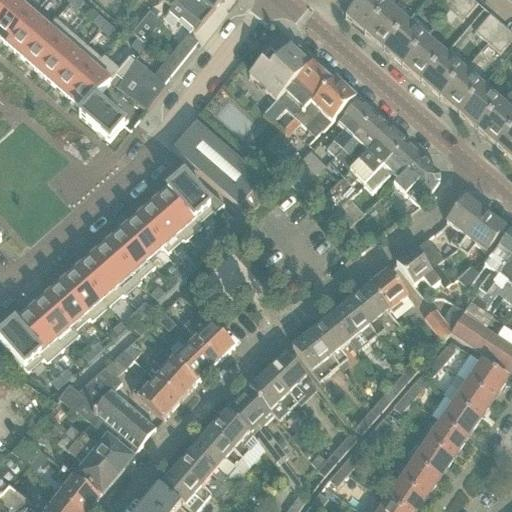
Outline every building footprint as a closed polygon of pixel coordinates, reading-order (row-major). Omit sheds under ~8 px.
[(0,0),(0,25),(17,6),(21,1),(22,0),(0,0)] [(77,13),(83,7),(83,6),(76,0),(74,0),(69,6),(70,7),(77,13)] [(155,0),(157,2),(162,2),(172,11),(177,6),(177,7),(183,0),(155,0)] [(177,6),(172,11),(168,16),(177,24),(180,20),(195,34),(224,0),(183,0),(177,7),(177,6)] [(364,36),(388,9),(377,0),(361,0),(345,20),(346,20),(364,35),(364,36)] [(434,0),(450,13),(460,0),(434,0)] [(470,0),(460,0),(450,13),(462,23),(477,6),(470,0)] [(0,43),(6,48),(31,19),(36,14),(21,1),(17,6),(0,25),(0,43)] [(383,52),(406,25),(388,9),(364,36),(365,36),(383,51),(383,52)] [(21,61),(46,32),(51,26),(36,14),(31,19),(6,48),(7,49),(21,61)] [(149,15),(131,37),(143,46),(161,25),(149,15)] [(475,34),(487,45),(502,27),(490,17),(475,34)] [(402,68),(425,41),(431,34),(412,18),(406,25),(383,52),(384,52),(402,68)] [(106,27),(106,26),(98,19),(92,26),(93,27),(100,33),(106,27)] [(36,75),(70,35),(55,22),(51,26),(46,32),(21,61),(22,62),(36,75)] [(108,40),(114,33),(106,26),(106,27),(100,33),(101,34),(108,40)] [(511,35),(502,27),(487,45),(500,56),(511,42),(511,35)] [(52,88),(86,49),(70,35),(36,75),(37,75),(52,88)] [(421,84),(444,57),(425,41),(402,68),(403,69),(403,68),(421,83),(420,84),(421,84)] [(139,57),(145,49),(136,43),(131,50),(139,57)] [(67,101),(101,62),(86,49),(52,88),(52,89),(67,101)] [(270,56),(249,79),(276,105),(310,69),(289,50),(277,63),(270,56)] [(173,54),(162,69),(173,77),(184,63),(173,54)] [(439,100),(440,101),(440,100),(463,73),(444,57),(421,84),(422,84),(440,99),(439,100)] [(101,62),(67,101),(84,116),(98,99),(109,87),(116,79),(122,84),(134,65),(135,65),(129,60),(119,72),(104,59),(101,62)] [(122,84),(116,92),(144,113),(164,88),(151,78),(134,65),(122,84)] [(276,105),(264,118),(273,126),(285,113),(295,122),(311,106),(312,107),(330,86),(311,68),(310,69),(276,105)] [(459,117),(459,116),(482,89),(463,73),(440,100),(458,115),(458,116),(459,117)] [(116,92),(122,84),(116,79),(109,87),(116,92)] [(295,122),(282,136),(288,141),(300,128),(317,143),(331,127),(341,116),(355,101),(334,82),(330,86),(312,107),(311,106),(295,122)] [(477,132),(478,133),(478,132),(501,106),(482,89),(459,116),(477,131),(477,132)] [(496,148),(497,149),(497,148),(511,130),(511,115),(511,114),(511,112),(511,96),(510,95),(501,106),(478,132),(496,147),(496,148)] [(127,124),(98,99),(84,116),(80,120),(108,145),(109,145),(127,124)] [(334,161),(335,162),(374,119),(358,105),(336,128),(343,134),(326,153),(335,161),(334,161)] [(344,181),(345,182),(390,133),(374,119),(335,162),(343,169),(349,176),(344,181)] [(196,127),(172,153),(237,212),(261,183),(196,127)] [(511,130),(497,148),(511,160),(511,130)] [(357,183),(365,191),(405,147),(390,133),(345,182),(351,188),(357,183)] [(405,147),(365,191),(371,197),(391,178),(398,184),(398,185),(420,161),(405,147)] [(310,156),(288,180),(300,196),(307,189),(325,171),(310,156)] [(398,185),(394,189),(405,199),(419,211),(429,198),(438,186),(439,186),(438,177),(420,161),(398,185)] [(183,180),(169,193),(170,194),(198,228),(213,215),(214,217),(224,209),(206,194),(200,199),(183,180)] [(341,184),(320,203),(321,204),(322,205),(334,218),(350,203),(355,198),(341,184)] [(307,189),(300,196),(312,212),(314,213),(322,205),(321,204),(320,203),(308,190),(307,189)] [(169,193),(151,208),(152,209),(177,238),(183,244),(185,246),(201,232),(198,228),(194,223),(170,194),(169,193)] [(449,245),(458,251),(485,216),(465,201),(458,210),(446,226),(457,235),(449,245)] [(334,218),(325,226),(338,239),(339,240),(348,231),(350,229),(362,218),(363,217),(350,203),(334,218)] [(151,208),(136,221),(137,222),(162,251),(167,258),(183,244),(177,238),(152,209),(151,208)] [(485,216),(458,251),(467,258),(474,248),(485,256),(504,231),(485,216)] [(136,221),(122,233),(123,235),(148,264),(161,253),(162,252),(162,251),(137,222),(136,221)] [(348,231),(339,240),(347,250),(357,242),(348,231)] [(207,240),(212,244),(214,246),(221,239),(214,232),(213,233),(207,240)] [(122,233),(106,247),(107,248),(133,277),(139,285),(155,271),(148,264),(123,235),(122,233)] [(511,258),(511,237),(510,235),(484,269),(491,275),(479,291),(486,297),(498,281),(496,280),(511,258)] [(207,254),(214,246),(212,244),(207,240),(206,241),(200,247),(205,252),(207,254)] [(426,243),(413,254),(429,274),(430,274),(437,269),(443,264),(426,243)] [(106,247),(90,261),(91,263),(116,292),(122,299),(124,301),(141,286),(139,285),(133,277),(107,248),(106,247)] [(413,254),(396,268),(409,283),(414,290),(422,283),(431,294),(440,287),(429,274),(413,254)] [(493,312),(511,286),(511,258),(496,280),(498,281),(486,297),(481,303),(493,312)] [(90,261),(74,275),(75,276),(101,305),(107,312),(122,299),(116,292),(91,263),(90,261)] [(179,269),(183,274),(185,275),(193,268),(186,262),(185,263),(179,269)] [(183,274),(179,269),(178,270),(171,276),(176,281),(178,283),(185,275),(183,274)] [(430,274),(429,274),(440,287),(444,292),(451,286),(437,269),(430,274)] [(470,271),(456,283),(458,285),(459,286),(467,292),(479,278),(470,271)] [(74,275),(59,288),(60,289),(85,319),(89,323),(92,326),(107,312),(101,305),(75,276),(74,275)] [(386,275),(369,289),(389,315),(400,306),(407,301),(386,275)] [(511,286),(493,312),(492,313),(495,315),(504,303),(511,308),(511,286)] [(59,288),(45,300),(46,301),(71,331),(75,335),(89,323),(85,319),(60,289),(59,288)] [(369,289),(350,304),(377,339),(384,333),(376,323),(377,323),(388,314),(388,315),(389,315),(369,289)] [(150,298),(156,304),(157,305),(164,297),(157,291),(156,292),(150,298)] [(45,300),(29,314),(30,315),(55,345),(63,354),(79,340),(75,335),(71,331),(46,301),(45,300)] [(350,304),(330,320),(349,344),(359,336),(367,346),(377,339),(350,304)] [(143,320),(150,312),(143,306),(141,308),(136,314),(141,318),(143,320)] [(29,314),(13,328),(14,329),(39,359),(43,363),(47,368),(63,354),(55,345),(30,315),(29,314)] [(137,314),(129,321),(136,328),(143,320),(137,314)] [(436,314),(424,323),(441,345),(450,337),(452,334),(436,314)] [(196,341),(192,344),(215,369),(219,365),(234,350),(197,316),(184,329),(196,341)] [(452,334),(450,337),(511,379),(511,350),(464,317),(452,334)] [(330,320),(312,334),(339,369),(346,363),(338,353),(349,344),(330,320)] [(140,325),(133,333),(140,339),(147,332),(140,325)] [(120,326),(112,333),(118,340),(126,333),(120,326)] [(13,328),(0,339),(0,344),(24,372),(25,373),(28,377),(28,376),(43,363),(39,359),(14,329),(13,328)] [(312,334),(292,350),(320,384),(339,369),(312,334)] [(180,340),(164,355),(195,387),(211,373),(215,369),(192,344),(188,348),(180,340)] [(97,346),(90,353),(93,358),(96,360),(104,353),(97,346)] [(132,346),(122,355),(132,364),(141,355),(132,346)] [(446,350),(436,362),(443,369),(454,357),(446,350)] [(93,358),(90,353),(88,354),(82,360),(86,365),(88,367),(96,360),(93,358)] [(164,373),(154,384),(179,406),(195,387),(164,355),(163,353),(153,364),(164,373)] [(132,364),(122,355),(113,363),(124,373),(132,364)] [(284,358),(266,375),(296,407),(304,399),(295,390),(305,380),(284,358)] [(436,362),(425,375),(432,381),(443,369),(436,362)] [(412,365),(402,373),(410,384),(420,372),(412,365)] [(481,365),(467,385),(492,402),(506,382),(481,365)] [(79,396),(77,398),(85,405),(87,403),(96,411),(91,416),(97,421),(138,454),(156,432),(114,395),(122,386),(104,372),(79,396)] [(65,375),(59,380),(63,385),(65,387),(73,380),(67,373),(65,375)] [(403,377),(388,395),(394,401),(410,384),(402,373),(401,374),(403,377)] [(266,375),(247,393),(272,420),(277,425),(296,407),(266,375)] [(57,394),(65,387),(63,385),(59,380),(57,382),(51,387),(55,392),(57,394)] [(179,406),(154,384),(146,393),(140,387),(132,396),(163,424),(179,406)] [(467,385),(454,405),(479,422),(492,402),(467,385)] [(415,386),(403,400),(412,405),(423,393),(415,386)] [(69,392),(63,399),(79,412),(85,405),(77,398),(69,392)] [(231,408),(227,412),(248,435),(248,436),(263,453),(278,471),(285,465),(288,462),(273,443),(262,429),(272,420),(247,393),(231,408)] [(388,395),(371,413),(378,419),(394,401),(388,395)] [(63,399),(59,404),(75,417),(76,416),(91,429),(92,428),(97,421),(91,416),(96,411),(87,403),(85,405),(79,412),(63,399)] [(444,399),(431,418),(440,425),(465,442),(479,422),(454,405),(454,406),(444,399)] [(412,405),(403,400),(393,411),(400,418),(412,405)] [(227,412),(209,434),(242,463),(249,455),(239,446),(248,436),(248,435),(227,412)] [(371,413),(354,433),(361,439),(378,419),(371,413)] [(82,435),(75,445),(117,479),(137,454),(97,421),(92,428),(94,430),(87,439),(82,435)] [(383,423),(371,436),(379,442),(381,441),(391,429),(383,423)] [(440,425),(427,445),(452,462),(465,442),(440,425)] [(303,432),(291,442),(300,452),(312,442),(303,432)] [(209,434),(193,452),(216,472),(224,463),(234,471),(242,463),(209,434)] [(379,442),(371,436),(361,447),(369,455),(379,442)] [(349,438),(334,455),(340,461),(355,444),(349,438)] [(21,445),(11,456),(27,471),(28,469),(36,460),(21,445)] [(117,479),(75,445),(66,455),(83,468),(76,476),(102,498),(117,479)] [(427,445),(413,465),(438,482),(452,462),(427,445)] [(193,452),(177,470),(210,499),(216,504),(229,489),(223,484),(226,481),(216,472),(214,471),(193,452)] [(36,460),(28,469),(35,474),(47,461),(40,455),(36,460)] [(311,466),(310,466),(317,475),(324,481),(340,461),(334,455),(326,464),(326,465),(318,458),(311,466)] [(2,465),(0,467),(0,482),(10,490),(27,471),(11,456),(2,465)] [(351,459),(339,473),(347,478),(359,466),(351,459)] [(278,471),(277,472),(295,496),(303,490),(285,465),(278,471)] [(413,465),(400,485),(425,502),(438,482),(413,465)] [(198,511),(210,499),(177,470),(160,489),(186,511),(198,511)] [(67,489),(58,500),(73,511),(91,511),(100,501),(63,472),(57,481),(67,489)] [(339,473),(329,484),(337,491),(347,478),(339,473)] [(0,501),(1,500),(10,490),(0,482),(0,501)] [(400,485),(386,505),(397,511),(417,511),(425,502),(400,485)] [(0,501),(0,511),(30,511),(34,509),(27,504),(10,490),(1,500),(0,501)] [(177,511),(178,510),(179,509),(168,500),(159,493),(158,492),(157,493),(148,504),(141,511),(177,511)] [(33,496),(27,504),(34,509),(37,511),(73,511),(58,500),(51,509),(50,510),(33,496)] [(318,498),(309,511),(311,511),(320,511),(327,504),(318,498)] [(296,503),(289,511),(300,511),(302,510),(302,509),(303,508),(297,501),(296,501),(296,503)]
